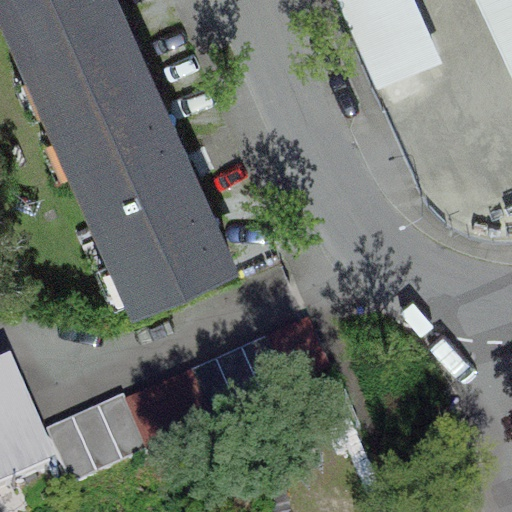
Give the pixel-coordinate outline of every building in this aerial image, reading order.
[(5,0),(57,115),(150,73),(116,0),(5,0)] [(439,58),(412,0),(346,0),(383,83),(439,58)] [(57,115),(143,304),(235,262),(150,73),(57,115)] [(270,343),(194,377),(217,428),(293,394),(270,343)] [(11,378),(0,382),(0,493),(51,471),(11,378)] [(126,401),(49,435),(74,491),(151,457),(126,401)]
